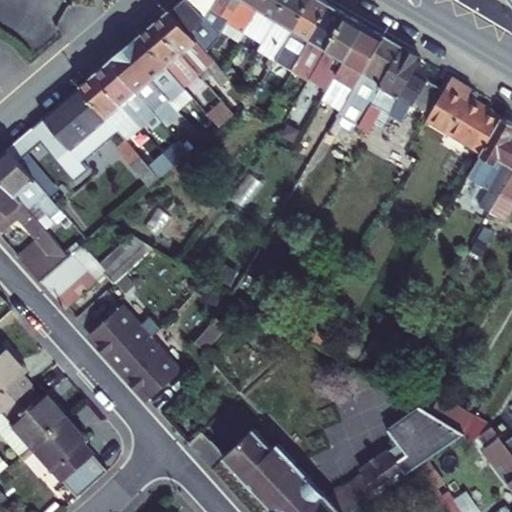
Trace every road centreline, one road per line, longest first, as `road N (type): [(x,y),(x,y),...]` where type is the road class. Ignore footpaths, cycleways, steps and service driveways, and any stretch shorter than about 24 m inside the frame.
road 1 (residential): [(0,266),(165,448)]
road 2 (residential): [(139,0),(0,120)]
road 3 (secondary): [(390,0),(511,72)]
